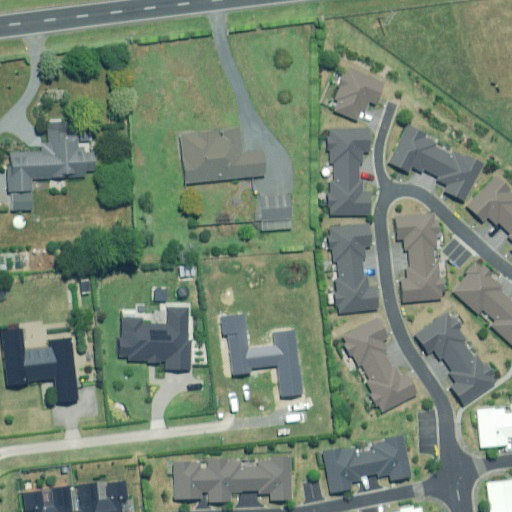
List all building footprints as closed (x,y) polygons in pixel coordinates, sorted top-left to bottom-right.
[(371,80),(337,63),(333,70),(330,69),(325,77),(329,79),(317,102),(346,116),(351,106),(354,107),(360,95),(363,96),(371,80)] [(63,89),(43,90),(43,100),(63,99),(63,89)] [(430,137),(399,120),(379,156),(400,167),(404,159),(413,164),(415,160),(431,169),(429,173),(439,178),(434,186),(455,198),(475,161),(447,146),(444,151),(428,142),(430,137)] [(63,137),(63,124),(45,124),(46,146),(39,146),(39,155),(4,156),(5,195),(8,195),(9,213),(31,212),(30,181),(82,180),(82,173),(92,173),(92,156),(82,156),(82,150),(76,150),(75,136),(63,137)] [(315,176),(315,212),(356,212),(356,188),(348,188),(348,178),(343,178),(343,160),(348,160),(348,149),(357,149),(357,125),(315,125),(315,157),(321,157),(321,176),(315,176)] [(242,151),(240,127),(180,133),(185,183),(265,175),(263,149),(242,151)] [(509,196),(481,172),(454,204),(473,219),(479,213),(486,219),(489,215),(503,227),(500,231),(509,238),(503,245),(511,252),(511,205),(505,200),(509,196)] [(290,191),(259,193),(261,217),(291,215),(290,191)] [(429,245),(428,209),(387,210),(388,234),(397,234),(397,244),(401,244),(402,262),(397,262),(398,273),(389,273),(390,297),(431,296),(430,264),(424,264),(424,245),(429,245)] [(321,272),(323,308),(364,307),(363,283),(354,283),(354,273),(349,273),(348,255),(353,255),(352,244),(361,244),(360,220),(319,222),(320,253),(326,253),(327,272),(321,272)] [(482,323),(506,344),(511,336),(511,306),(505,300),(502,304),(489,291),(492,288),(483,281),(489,274),(472,258),(459,272),(462,274),(446,291),(468,310),(472,306),(486,319),(482,323)] [(457,336),(436,307),(402,331),(416,350),(424,345),(429,353),(433,351),(444,365),(440,368),(447,377),(439,382),(453,401),(487,377),(468,352),(464,355),(453,339),(457,336)] [(185,343),(186,310),(165,310),(165,327),(140,326),(140,321),(120,320),(120,341),(117,341),(117,359),(126,359),(126,362),(146,363),(146,366),(157,366),(157,363),(163,363),(163,373),(188,373),(189,343),(185,343)] [(366,312),(329,333),(339,351),(343,349),(351,362),(352,361),(359,374),(358,375),(366,390),(363,392),(372,407),(408,386),(398,369),(389,374),(369,338),(378,333),(366,312)] [(23,350),(21,329),(0,331),(0,356),(3,389),(34,386),(33,381),(52,379),(55,407),(78,405),(71,338),(50,340),(50,348),(23,350)] [(471,405),(471,441),(497,441),(497,432),(505,431),(505,442),(511,442),(511,399),(503,400),(503,409),(495,409),(495,404),(471,405)] [(341,445),(323,448),(331,488),(353,484),(352,478),(392,471),(393,476),(410,473),(402,433),(386,436),(386,440),(374,442),(374,447),(356,450),(355,446),(342,448),(341,445)] [(438,452),(438,443),(422,443),(422,452),(438,452)] [(173,461),(173,496),(205,496),(205,500),(228,500),(228,491),(272,491),(272,496),(289,496),(289,454),(268,454),(268,458),(256,458),(256,463),(238,463),(238,459),(227,459),(227,454),(208,454),(208,461),(173,461)] [(502,473),(478,476),(482,511),(511,511),(511,501),(506,502),(502,473)] [(23,489),(25,511),(129,511),(125,478),(107,480),(109,496),(98,498),(96,481),(53,486),(55,504),(43,505),(41,487),(23,489)] [(422,511),(422,510),(417,511),(415,503),(399,506),(399,509),(387,511),(386,511),(422,511)]
